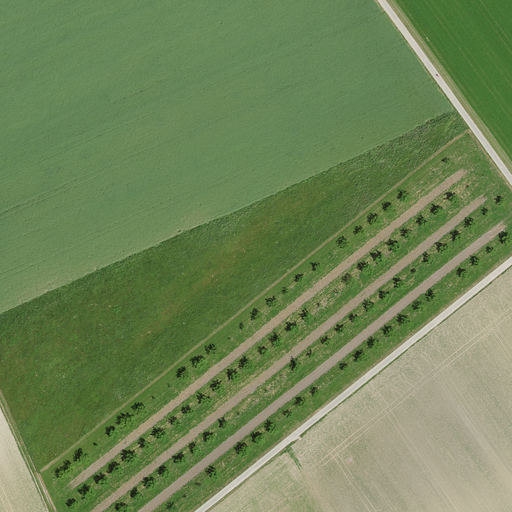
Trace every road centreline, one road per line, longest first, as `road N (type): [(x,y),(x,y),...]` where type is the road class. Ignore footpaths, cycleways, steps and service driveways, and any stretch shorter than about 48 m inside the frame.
road 1 (track): [(511,262),(198,511)]
road 2 (track): [(511,179),(383,0)]
